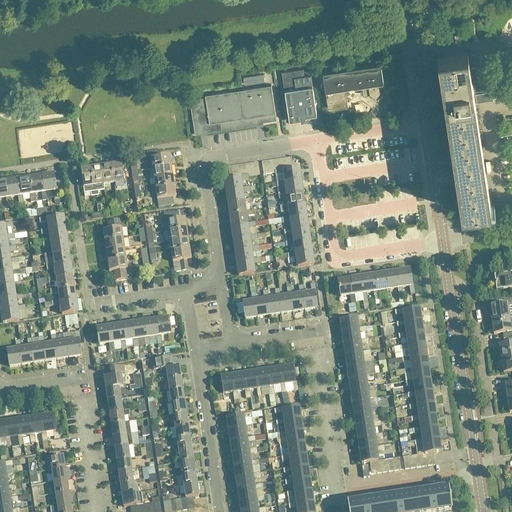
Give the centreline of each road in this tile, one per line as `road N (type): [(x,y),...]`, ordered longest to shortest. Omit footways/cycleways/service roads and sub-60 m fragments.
road 1 (residential): [(317,360),(337,494),(477,472)]
road 2 (residential): [(220,281),(206,163),(315,141)]
road 3 (residential): [(441,243),(349,255),(333,250),(315,141)]
road 4 (residential): [(477,472),(496,450),(471,296),(447,283)]
road 5 (tertiary): [(447,283),(475,461)]
road 6 (residential): [(216,511),(193,350)]
road 7 (residential): [(511,206),(500,201),(486,112),(511,103)]
road 8 (tertiary): [(403,0),(424,123)]
road 9 (tertiary): [(424,123),(441,243)]
